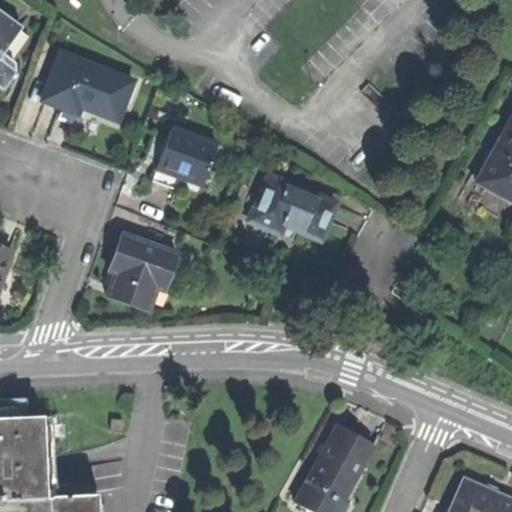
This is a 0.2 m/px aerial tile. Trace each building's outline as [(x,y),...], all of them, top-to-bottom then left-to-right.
[(0,93),(4,96),(17,77),(13,67),(3,69),(1,60),(20,31),(0,15),(0,93)] [(63,114),(66,106),(80,111),(118,126),(132,85),(58,57),(41,105),(51,109),(63,114)] [(77,119),(80,111),(66,106),(63,114),(77,119)] [(511,115),(475,184),(511,204),(511,115)] [(216,150),(170,133),(154,175),(150,187),(175,197),(180,183),(201,191),(216,150)] [(334,208),(266,181),(246,226),(279,239),(283,230),(305,238),(317,243),(334,208)] [(167,279),(176,256),(121,236),(115,253),(108,271),(115,274),(106,297),(148,312),(162,277),(167,279)] [(0,284),(3,275),(12,251),(0,246),(0,284)] [(95,511),(95,497),(91,497),(91,491),(49,492),(49,499),(44,499),(42,463),(39,419),(8,420),(7,414),(0,414),(0,511),(95,511)] [(307,511),(339,511),(374,449),(355,438),(337,428),(294,504),(307,511)] [(511,511),(511,500),(491,491),(462,479),(446,511),(511,511)]
